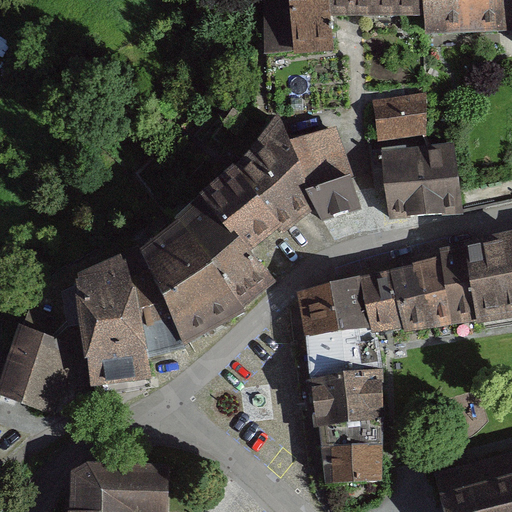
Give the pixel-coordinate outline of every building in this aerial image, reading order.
[(267,0),(267,55),(294,54),(295,61),(333,57),(329,23),(425,22),(424,0),(267,0)] [(470,0),(424,0),(425,22),(426,33),(472,31),(470,0)] [(511,0),(470,0),(472,31),(511,28),(511,0)] [(425,133),(425,94),(377,104),(382,136),(425,133)] [(253,161),(237,174),(275,226),(281,234),(314,207),(309,194),(350,179),(332,131),(289,145),(282,124),(269,129),(253,161)] [(406,149),(373,152),(375,187),(387,187),(391,218),(461,214),(454,149),(407,153),(406,149)] [(237,174),(206,202),(248,249),(275,226),(237,174)] [(350,179),(309,194),(314,207),(322,221),(360,210),(350,179)] [(206,202),(179,224),(240,309),(275,281),(248,249),(206,202)] [(240,309),(179,224),(142,255),(156,288),(159,290),(184,347),(244,314),(240,309)] [(511,239),(466,250),(476,320),(478,321),(511,315),(511,239)] [(466,250),(442,254),(443,260),(453,323),(476,320),(466,250)] [(184,349),(184,347),(159,290),(156,288),(142,255),(124,262),(146,357),(184,349)] [(434,326),(453,323),(443,260),(415,267),(434,326)] [(124,262),(62,294),(68,327),(84,325),(91,384),(154,377),(151,364),(146,357),(124,262)] [(404,332),(434,326),(415,267),(394,273),(404,328),(404,332)] [(404,328),(394,273),(363,280),(374,331),(404,328)] [(302,297),(308,337),(374,331),(363,280),(305,293),(302,297)] [(0,387),(4,389),(2,394),(45,409),(67,344),(50,338),(55,322),(29,313),(8,375),(0,372),(0,387)] [(308,337),(313,382),(381,373),(374,331),(308,337)] [(313,382),(318,427),(322,426),(374,419),(382,419),(381,373),(313,382)] [(322,426),(325,449),(354,448),(353,441),(372,440),(372,438),(382,438),(382,419),(374,419),(322,426)] [(354,448),(325,449),(329,480),(332,485),(380,482),(382,438),(372,438),(372,440),(353,441),(354,448)] [(511,511),(511,455),(433,477),(439,499),(438,499),(441,511),(511,511)] [(90,466),(75,475),(74,511),(167,511),(169,471),(90,466)]
